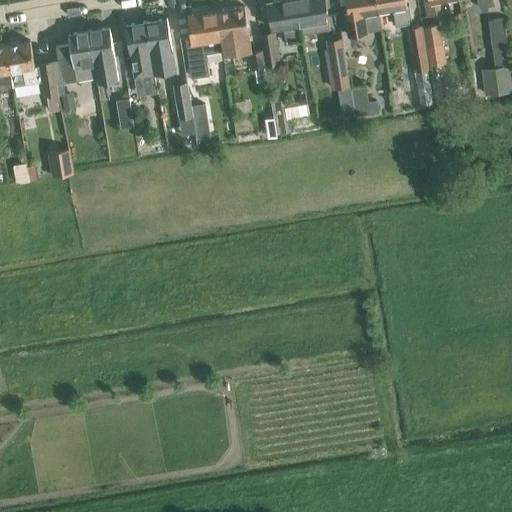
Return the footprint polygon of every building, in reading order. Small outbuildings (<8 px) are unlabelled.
[(300,33),(294,0),(276,0),(267,2),(271,28),(280,26),(282,42),(303,38),(302,33),(300,33)] [(330,28),(325,0),(294,0),(300,33),(302,33),(330,28)] [(379,10),(377,0),(347,0),(350,12),(345,12),(348,34),(367,31),(364,12),(379,10)] [(407,4),(406,0),(377,0),(379,10),(397,7),(399,21),(411,18),(409,4),(407,4)] [(448,0),(424,0),(428,17),(442,15),(439,2),(448,0)] [(478,0),(480,8),(494,6),(492,0),(478,0)] [(245,5),(215,10),(219,37),(220,37),(222,51),(223,52),(251,47),(248,25),(245,5)] [(191,36),(186,37),(192,77),(209,74),(206,53),(222,51),(220,37),(219,37),(215,10),(188,14),(191,36)] [(174,66),(172,50),(167,17),(145,21),(154,73),(156,83),(157,83),(155,71),(173,68),(174,66)] [(504,17),(489,19),(492,45),(507,43),(504,17)] [(154,73),(145,21),(126,24),(134,76),(154,73)] [(440,22),(423,24),(426,45),(428,58),(444,55),(442,42),(443,42),(440,22)] [(420,26),(408,28),(415,71),(422,108),(434,106),(427,69),(420,26)] [(110,27),(89,30),(97,77),(96,77),(97,82),(119,79),(115,59),(110,27)] [(70,44),(56,46),(62,82),(63,82),(77,80),(96,77),(97,77),(89,30),(68,34),(70,44)] [(274,33),(259,35),(262,49),(264,63),(278,61),(274,33)] [(329,49),(326,49),(332,87),(349,84),(341,39),(328,41),(329,49)] [(35,65),(30,40),(5,44),(12,87),(39,82),(37,65),(35,65)] [(494,66),(482,68),(485,95),(511,91),(508,64),(509,64),(507,43),(492,45),(494,66)] [(0,88),(12,87),(5,44),(0,44),(0,88)] [(262,49),(248,51),(250,65),(253,65),(256,81),(266,79),(264,63),(262,49)] [(53,60),(41,63),(46,94),(49,111),(59,109),(58,92),(53,60)] [(172,85),(179,117),(193,114),(186,82),(172,85)] [(366,86),(351,88),(355,114),(378,111),(377,99),(368,100),(366,86)] [(414,87),(397,89),(399,107),(417,105),(414,87)] [(74,97),(63,99),(65,112),(76,110),(74,97)] [(129,98),(116,100),(120,127),(133,125),(129,98)] [(278,133),(289,131),(287,119),(308,115),(306,99),(286,103),(285,98),(272,100),(278,133)] [(205,103),(192,106),(195,124),(208,121),(208,118),(205,103)] [(69,149),(49,152),(53,177),(73,173),(69,149)] [(37,165),(28,166),(31,180),(39,179),(37,165)]
